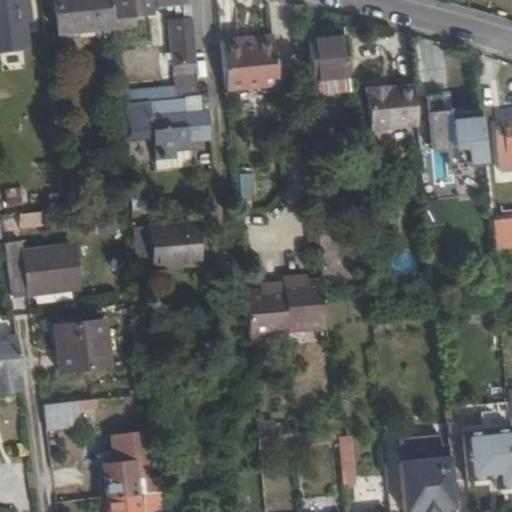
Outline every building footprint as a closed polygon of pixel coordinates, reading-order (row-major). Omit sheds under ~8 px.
[(0,0),(0,44),(24,42),(22,19),(29,18),(27,0),(0,0)] [(55,0),(58,31),(113,27),(112,15),(150,10),(150,1),(168,1),(169,9),(184,8),(184,17),(169,19),(176,88),(120,95),(121,102),(125,140),(152,138),(154,159),(164,158),(165,168),(191,167),(190,141),(209,141),(207,111),(150,115),(150,99),(196,94),(187,0),(55,0)] [(130,24),(131,39),(150,38),(150,23),(130,24)] [(290,27),(257,30),(258,37),(290,35),(290,27)] [(257,30),(236,32),(241,80),(294,76),(290,35),(258,37),(257,30)] [(332,98),(365,95),(360,39),(325,42),(332,98)] [(385,131),(432,126),(428,88),(401,91),(401,88),(381,89),(385,131)] [(482,165),(500,164),(494,109),(464,111),(464,108),(458,109),(457,93),(441,94),(446,148),(461,146),(462,162),(468,162),(482,160),(482,165)] [(0,158),(11,157),(6,121),(0,121),(0,158)] [(142,142),(124,147),(129,164),(147,159),(142,142)] [(253,197),(254,172),(240,172),(239,196),(253,197)] [(23,186),(4,191),(8,206),(26,202),(23,186)] [(155,189),(147,189),(149,211),(164,211),(164,201),(156,201),(155,189)] [(37,212),(21,214),(25,244),(40,242),(37,212)] [(214,223),(151,230),(155,272),(218,266),(217,251),(226,250),(223,229),(214,229),(214,223)] [(92,249),(25,257),(30,296),(96,288),(92,249)] [(262,291),(246,292),(247,298),(250,335),(289,331),(289,326),(328,323),(325,297),(324,281),(308,282),(301,283),(301,278),(284,279),(284,283),(269,285),(270,290),(262,291)] [(206,305),(187,307),(187,313),(195,313),(195,315),(203,315),(206,315),(206,305)] [(122,321),(73,326),(76,352),(81,352),(83,371),(127,366),(122,321)] [(16,390),(42,388),(35,333),(0,336),(0,380),(3,381),(16,379),(16,390)] [(477,371),(457,373),(461,407),(480,406),(477,371)] [(4,392),(16,390),(16,379),(3,381),(4,392)] [(65,429),(101,425),(98,400),(62,404),(65,429)] [(511,480),(511,429),(479,432),(483,480),(505,478),(505,472),(511,472),(511,477),(511,480)] [(353,431),(275,439),(276,452),(354,445),(353,435),(353,431)] [(367,434),(353,435),(354,445),(358,485),(372,485),(367,434)] [(161,510),(179,508),(177,491),(172,446),(161,447),(160,436),(129,439),(131,463),(122,464),(126,511),(155,511),(154,494),(159,493),(161,510)] [(454,508),(471,507),(465,455),(414,460),(420,511),(437,510),(454,508)]
